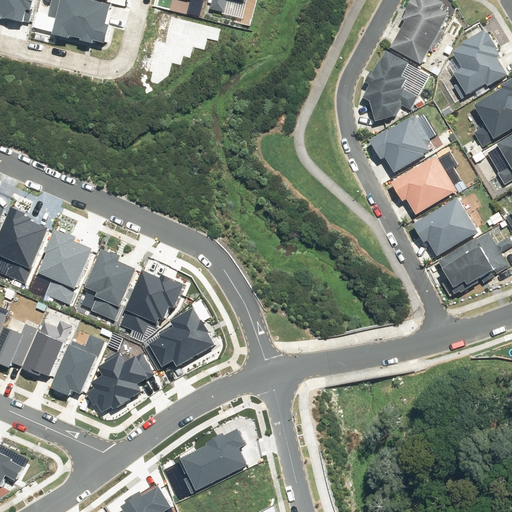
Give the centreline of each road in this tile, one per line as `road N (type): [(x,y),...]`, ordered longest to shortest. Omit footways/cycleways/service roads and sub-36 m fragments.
road 1 (residential): [(449,336),(346,128),(347,90),(394,0)]
road 2 (residential): [(0,158),(195,243),(231,281),(270,372)]
road 3 (residential): [(0,46),(113,69),(125,58),(141,0)]
road 4 (residential): [(449,336),(270,372)]
road 5 (residential): [(270,372),(213,394),(118,462)]
road 6 (residential): [(304,511),(270,372)]
road 7 (residential): [(118,462),(0,406)]
